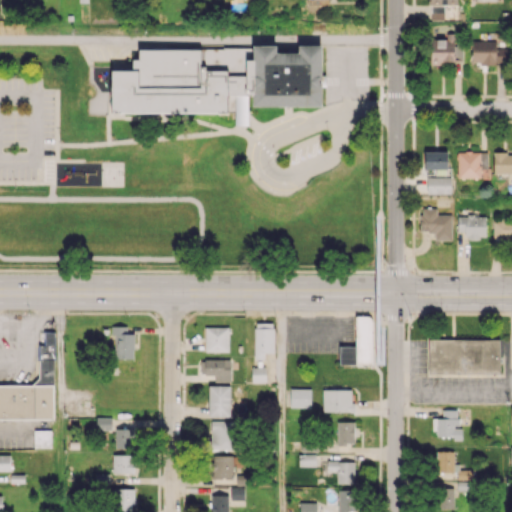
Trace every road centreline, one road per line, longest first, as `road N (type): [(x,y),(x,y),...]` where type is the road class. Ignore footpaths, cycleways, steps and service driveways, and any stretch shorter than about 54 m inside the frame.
road 1 (primary): [(511,293),(0,292)]
road 2 (tertiary): [(396,0),(396,293)]
road 3 (track): [(52,197),(0,197),(3,257),(172,258)]
road 4 (track): [(172,258),(197,247),(194,200),(52,197),(52,182)]
road 5 (residential): [(172,292),(172,511)]
road 6 (residential): [(396,293),(396,511)]
